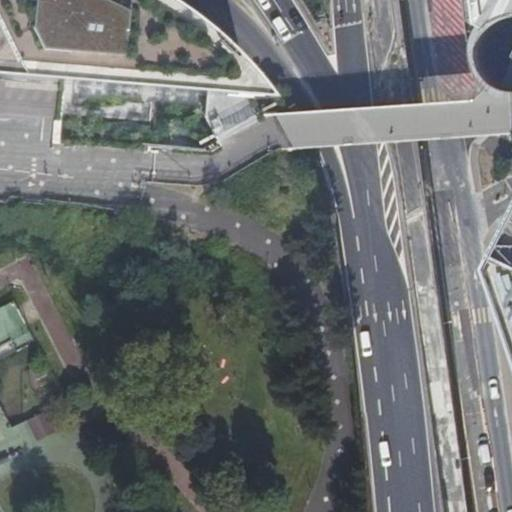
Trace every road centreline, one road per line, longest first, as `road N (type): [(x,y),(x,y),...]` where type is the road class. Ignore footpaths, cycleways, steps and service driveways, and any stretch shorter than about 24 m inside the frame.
road 1 (tertiary): [(497,511),(417,0)]
road 2 (primary): [(223,0),(299,84),(340,167),(377,277)]
road 3 (primary): [(377,277),(403,511)]
road 4 (primary): [(355,105),(377,277)]
road 5 (primary): [(275,0),(355,105)]
